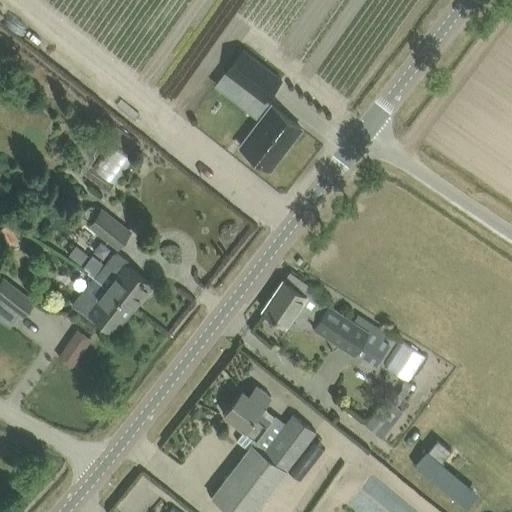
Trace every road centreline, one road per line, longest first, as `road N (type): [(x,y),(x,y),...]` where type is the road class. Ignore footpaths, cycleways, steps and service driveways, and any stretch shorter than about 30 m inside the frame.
road 1 (tertiary): [(56,511),(361,134)]
road 2 (unknown): [(292,220),(21,0)]
road 3 (unclassified): [(511,232),(361,134)]
road 4 (tertiary): [(361,134),(463,0)]
